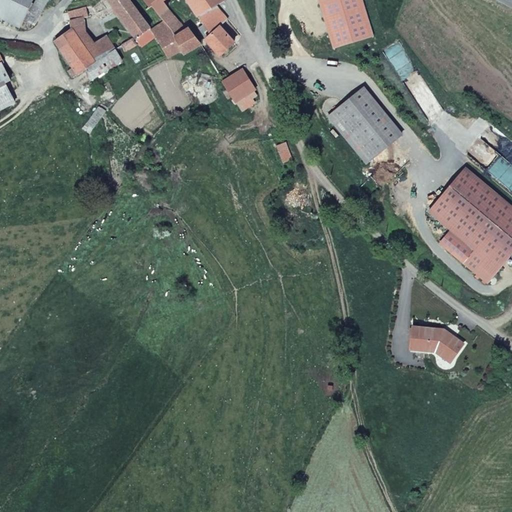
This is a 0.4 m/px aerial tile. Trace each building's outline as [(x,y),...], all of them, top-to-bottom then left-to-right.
[(0,0),(0,17),(20,26),(31,0),(0,0)] [(147,28),(128,0),(121,0),(109,7),(130,38),(147,28)] [(155,15),(145,0),(138,0),(144,7),(141,9),(152,25),(147,28),(153,37),(159,46),(166,57),(181,49),(177,41),(157,14),(155,15)] [(183,0),(195,16),(208,7),(203,0),(145,0),(155,15),(157,14),(177,41),(181,49),(183,52),(198,44),(185,25),(183,26),(161,0),(160,0),(183,0)] [(227,18),(214,3),(208,7),(220,23),(227,18)] [(220,23),(208,7),(195,16),(207,32),(218,24),(220,23)] [(82,27),(81,17),(68,18),(69,28),(82,27)] [(233,40),(218,24),(207,32),(198,37),(214,57),(233,40)] [(91,41),(82,27),(69,28),(50,41),(69,69),(72,73),(74,72),(92,60),(113,48),(104,34),(91,41)] [(153,37),(147,28),(130,38),(136,47),(153,37)] [(134,47),(129,39),(119,45),(123,53),(129,50),(134,47)] [(113,48),(92,60),(74,72),(82,81),(120,59),(113,48)] [(0,110),(14,103),(4,83),(2,82),(8,79),(0,62),(0,110)] [(257,94),(252,87),(239,68),(220,78),(230,94),(237,106),(257,94)] [(72,73),(69,69),(63,73),(72,87),(82,81),(74,72),(72,73)] [(402,134),(362,86),(323,115),(362,164),(402,134)] [(92,127),(104,112),(103,109),(98,105),(95,105),(83,121),(92,127)] [(290,158),(284,142),(274,146),(280,162),(290,158)] [(488,281),(511,251),(511,204),(463,165),(427,210),(474,249),(464,262),(488,281)] [(411,325),(409,347),(434,351),(441,355),(443,352),(452,358),(462,343),(451,335),(450,337),(446,334),(447,332),(443,329),(411,325)] [(443,352),(441,355),(449,361),(452,358),(443,352)]
